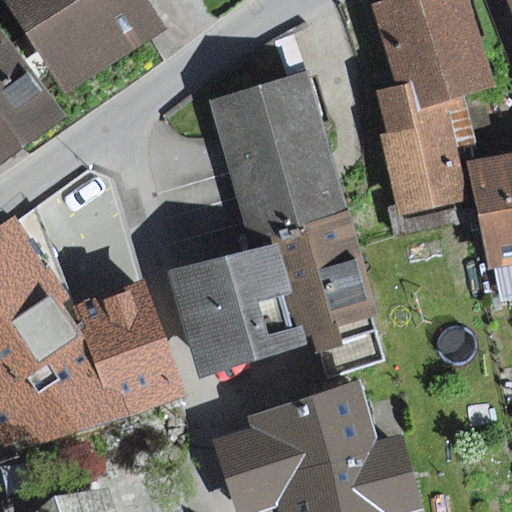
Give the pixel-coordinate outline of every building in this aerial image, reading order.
[(8,0),(72,100),(177,34),(155,0),(8,0)] [(402,91),(383,95),(393,138),(385,139),(403,223),(480,203),(474,165),(479,165),(476,149),(479,148),(469,102),(503,90),(475,0),(409,0),(378,10),(402,91)] [(10,31),(0,38),(0,175),(75,122),(10,31)] [(316,75),(214,102),(254,245),(284,236),(356,214),(316,75)] [(511,158),(479,165),(474,165),(480,203),(493,271),(511,268),(511,158)] [(284,236),(288,248),(319,348),(328,383),(388,363),(381,336),(385,336),(381,321),(386,320),(356,214),(284,236)] [(22,215),(0,230),(0,445),(5,453),(185,397),(146,286),(74,305),(22,215)] [(288,248),(175,275),(204,384),(319,348),(288,248)] [(256,432),(216,443),(238,511),(429,511),(412,439),(386,446),(368,386),(253,420),(256,432)] [(66,488),(4,504),(6,511),(121,511),(116,494),(70,501),(66,488)]
